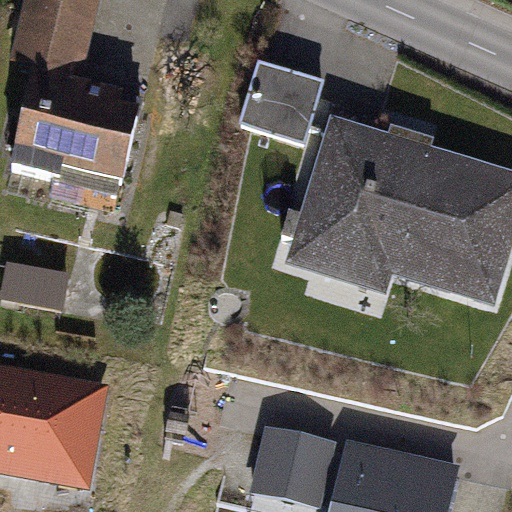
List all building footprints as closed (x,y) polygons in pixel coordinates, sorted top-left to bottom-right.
[(99,0),(23,0),(7,72),(30,77),(8,176),(112,199),(133,107),(79,95),(99,0)] [(320,96),(254,75),(235,132),(301,154),(320,96)] [(511,231),(511,183),(322,125),(277,271),(377,301),(383,282),(487,314),(511,231)] [(111,394),(0,372),(0,481),(90,499),(111,394)] [(339,444),(268,429),(254,496),(325,511),(339,444)] [(452,511),(463,467),(351,441),(334,511),(452,511)]
